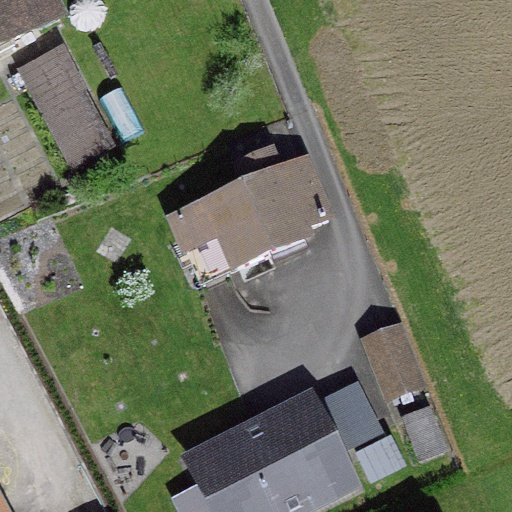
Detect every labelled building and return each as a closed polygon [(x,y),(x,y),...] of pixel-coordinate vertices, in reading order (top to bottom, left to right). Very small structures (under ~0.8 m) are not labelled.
[(0,0),(0,46),(22,35),(4,0),(0,0)] [(110,149),(81,96),(47,115),(76,168),(110,149)] [(303,165),(277,176),(272,163),(242,176),(247,189),(172,222),(200,288),(306,242),(302,234),(328,222),(303,165)] [(369,343),(391,399),(418,389),(397,333),(369,343)] [(309,406),(193,465),(216,511),(298,511),(349,486),(309,406)]
